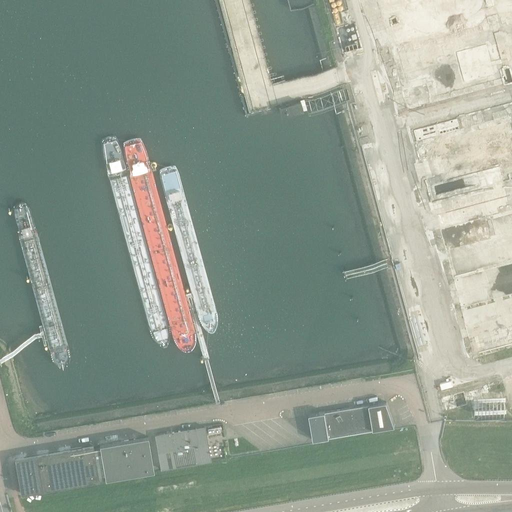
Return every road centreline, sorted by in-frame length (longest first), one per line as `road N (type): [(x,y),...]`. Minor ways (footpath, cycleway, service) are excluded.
road 1 (unclassified): [(437,486),(422,417),(401,384),(0,452)]
road 2 (unknown): [(368,67),(270,87),(247,68),(230,0)]
road 3 (unclassified): [(437,486),(290,511)]
road 4 (unknown): [(511,95),(384,128)]
